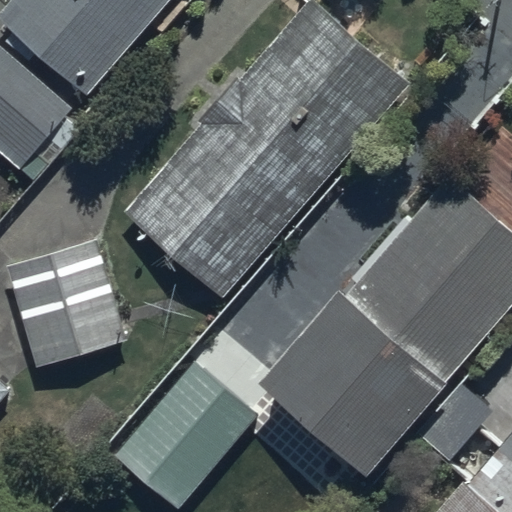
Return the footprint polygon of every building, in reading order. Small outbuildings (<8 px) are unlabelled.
[(11,0),(0,13),(0,19),(87,97),(172,0),(11,0)] [(228,297),(411,85),(315,2),(246,81),(235,72),(198,115),(202,118),(125,208),(228,297)] [(72,106),(0,42),(0,153),(17,168),(72,106)] [(266,393),(328,445),(371,480),(511,310),(511,229),(449,178),(354,294),(344,286),(267,380),(272,385),(266,393)] [(99,240),(9,264),(36,367),(126,343),(99,240)] [(0,345),(2,344),(0,342),(0,402),(13,387),(0,376),(0,345)] [(115,458),(177,511),(259,416),(197,363),(115,458)] [(511,511),(511,434),(473,483),(466,477),(437,511),(511,511)]
